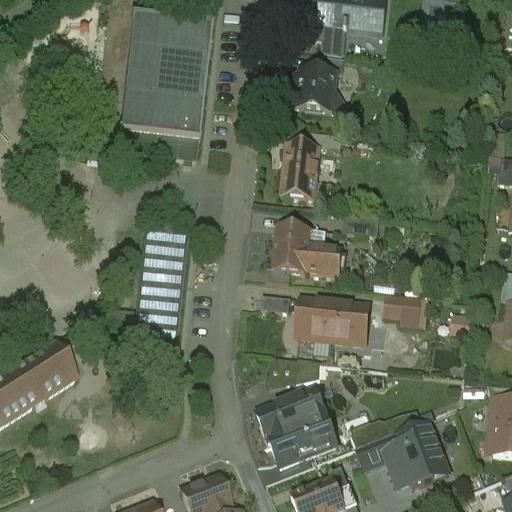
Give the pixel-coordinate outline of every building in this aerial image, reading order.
[(343,0),(342,5),(322,2),(320,21),(318,21),(318,22),(317,33),(316,33),(316,34),(325,35),(344,37),(344,38),(346,39),(347,34),(382,37),(386,6),(371,4),(371,0),(343,0)] [(212,31),(130,22),(130,24),(132,25),(120,136),(118,136),(118,138),(199,147),(199,144),(198,144),(210,33),(212,33),(212,31)] [(344,37),(325,35),(323,59),(341,61),(344,38),(344,37)] [(343,66),(317,63),(315,78),(336,80),(336,81),(338,81),(341,82),(343,66)] [(315,78),(301,76),(299,97),(293,96),(291,115),(332,120),(336,81),(336,80),(315,78)] [(342,144),(301,139),(300,154),(320,156),(340,158),(342,144)] [(300,154),(287,152),(281,204),(314,208),(320,156),(300,154)] [(511,166),(501,165),(498,190),(511,191),(511,166)] [(379,224),(344,220),(341,238),(377,242),(379,224)] [(309,237),(277,233),(273,276),(273,277),(290,279),(305,280),(305,278),(339,281),(341,258),(307,254),(309,237)] [(107,314),(56,350),(69,370),(120,340),(117,371),(176,377),(191,238),(145,234),(136,315),(107,314)] [(290,279),(273,277),(273,276),(267,275),(265,287),(289,290),(290,279)] [(290,305),(262,302),(260,316),(288,319),(290,305)] [(420,305),(386,302),(384,323),(404,325),(403,331),(417,333),(420,305)] [(335,310),(302,306),(301,306),(301,307),(297,342),(297,343),(298,344),(298,343),(331,347),(335,310)] [(369,313),(335,310),(331,347),(363,351),(365,351),(365,349),(368,315),(369,313)] [(473,339),(474,319),(454,318),(454,338),(473,339)] [(0,432),(77,384),(69,370),(56,350),(55,348),(0,382),(0,432)] [(320,371),(294,368),(294,391),(319,386),(320,371)] [(511,394),(487,392),(490,403),(494,405),(511,406),(511,394)] [(313,396),(257,419),(268,448),(270,447),(280,473),(335,451),(313,396)] [(511,406),(494,405),(494,406),(490,410),(488,423),(492,427),(490,447),(494,451),(493,460),(511,462),(511,406)] [(400,425),(374,435),(373,430),(348,440),(349,442),(351,442),(356,455),(404,436),(400,425)] [(436,425),(405,437),(404,436),(357,456),(365,474),(387,465),(396,491),(410,486),(413,492),(433,484),(430,479),(444,474),(432,440),(441,436),(436,425)] [(341,474),(328,479),(331,486),(291,502),(294,511),(354,511),(355,511),(356,511),(341,474)] [(227,511),(216,484),(181,498),(186,511),(227,511)]
